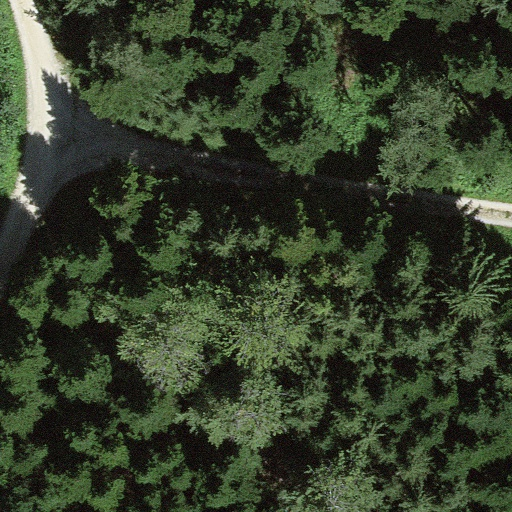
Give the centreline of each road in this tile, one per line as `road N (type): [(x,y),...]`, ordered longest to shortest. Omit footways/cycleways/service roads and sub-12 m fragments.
road 1 (track): [(511,203),(43,132)]
road 2 (track): [(21,235),(43,132),(23,0)]
